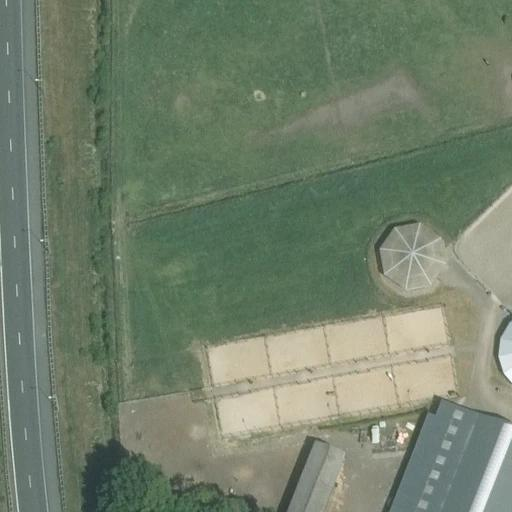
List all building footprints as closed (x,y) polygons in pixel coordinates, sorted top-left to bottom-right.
[(452,448),(432,391),(381,408),(401,466),(452,448)] [(442,511),(511,511),(511,434),(477,421),(442,511)] [(291,502),(318,511),(322,511),(350,436),(319,425),(291,502)] [(364,430),(364,453),(377,453),(377,430),(364,430)] [(384,455),(380,468),(407,477),(411,464),(384,455)]
